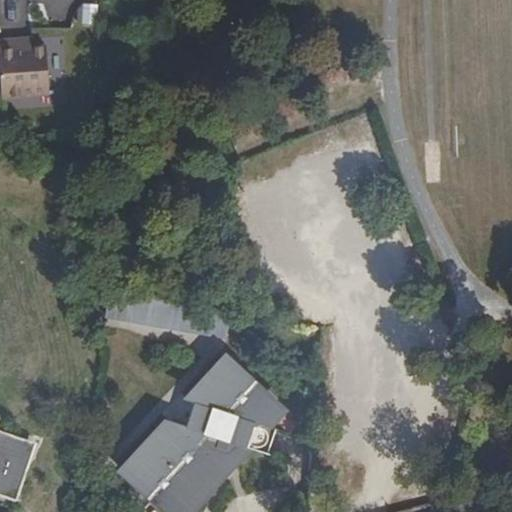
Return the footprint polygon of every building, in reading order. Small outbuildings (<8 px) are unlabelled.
[(25,47),(24,36),(0,38),(0,68),(2,96),(50,92),(46,45),(32,47),(25,47)] [(32,47),(31,36),(24,36),(25,47),(32,47)] [(231,341),(236,311),(133,294),(128,322),(231,341)] [(146,469),(133,481),(165,511),(183,511),(199,496),(201,498),(213,487),(209,483),(222,472),(231,448),(269,458),(277,433),(262,429),(279,411),(233,370),(207,395),(206,394),(194,405),(186,428),(180,425),(143,465),(146,469)] [(169,400),(165,421),(181,424),(186,403),(169,400)] [(0,511),(0,495),(15,500),(34,439),(0,429),(0,511)]
